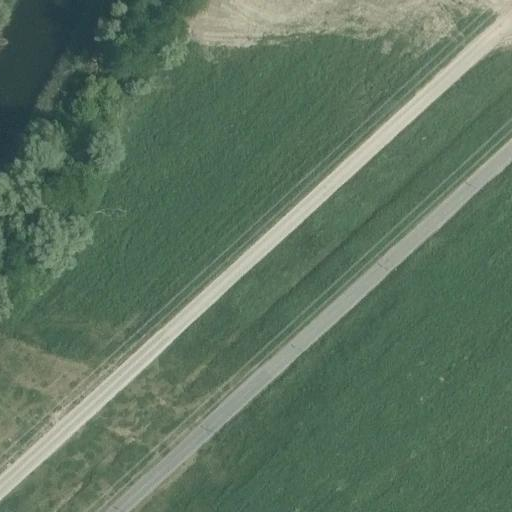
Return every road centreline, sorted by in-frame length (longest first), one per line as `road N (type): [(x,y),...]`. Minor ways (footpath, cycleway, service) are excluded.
road 1 (tertiary): [(511,17),(0,489)]
road 2 (tertiary): [(118,511),(511,152)]
